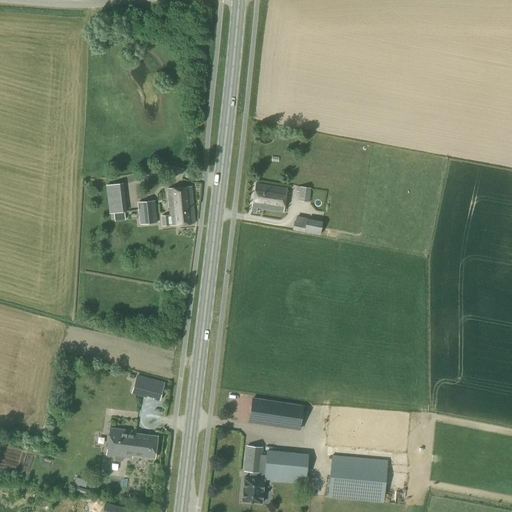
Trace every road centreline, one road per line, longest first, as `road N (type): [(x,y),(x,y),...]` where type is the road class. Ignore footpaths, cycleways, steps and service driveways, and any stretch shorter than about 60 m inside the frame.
road 1 (primary): [(181,511),(240,0)]
road 2 (unclassified): [(134,0),(3,0)]
